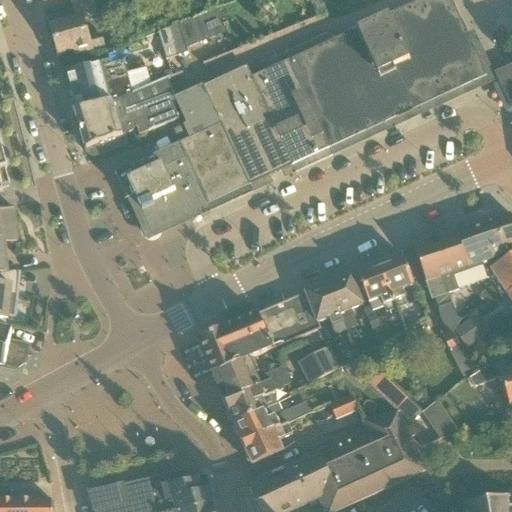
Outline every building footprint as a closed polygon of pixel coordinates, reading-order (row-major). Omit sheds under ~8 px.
[(83,0),(72,3),(77,20),(51,28),(59,54),(75,50),(77,54),(105,46),(101,35),(88,39),(82,20),(96,16),(91,0),(83,0)] [(487,78),(467,36),(450,0),(424,0),(393,14),(434,102),(487,78)] [(188,49),(226,33),(216,10),(178,26),(178,27),(188,49)] [(381,127),(434,102),(393,14),(340,39),(381,127)] [(166,61),(180,57),(189,54),(188,49),(178,27),(171,30),(158,34),(166,61)] [(328,151),(381,127),(340,39),(288,63),(327,149),(328,151)] [(124,99),(132,96),(133,96),(124,63),(111,67),(109,62),(68,72),(78,112),(112,103),(124,99)] [(288,63),(253,79),(252,80),(292,168),(294,167),(292,163),(306,156),(305,153),(312,150),(315,156),(318,155),(317,154),(327,149),(288,63)] [(511,66),(495,74),(511,110),(511,66)] [(252,80),(253,79),(248,68),(204,89),(221,126),(248,188),(292,168),(252,80)] [(184,127),(190,140),(180,144),(180,145),(179,145),(207,207),(209,207),(209,206),(248,188),(221,126),(204,89),(203,86),(175,99),(187,125),(184,127)] [(171,100),(139,112),(132,96),(124,99),(112,103),(78,112),(76,112),(76,113),(75,113),(86,150),(87,153),(88,155),(91,157),(94,158),(96,157),(129,145),(125,136),(132,133),(137,128),(140,136),(150,132),(149,132),(179,121),(171,100)] [(180,144),(190,140),(184,127),(174,132),(180,144)] [(1,182),(9,179),(6,170),(7,169),(0,143),(0,193),(4,193),(1,182)] [(179,145),(116,174),(128,202),(136,198),(149,227),(147,228),(146,231),(145,233),(146,236),(147,238),(150,239),(152,240),(155,239),(157,237),(158,235),(158,233),(158,230),(207,207),(179,145)] [(0,274),(7,275),(7,274),(5,243),(17,242),(14,209),(2,211),(0,211),(0,274)] [(504,248),(511,245),(511,218),(511,216),(457,233),(468,268),(496,258),(506,253),(504,248)] [(432,301),(448,296),(441,277),(453,273),(468,268),(457,233),(414,247),(432,301)] [(511,300),(511,254),(490,269),(496,278),(501,274),(511,290),(511,291),(508,294),(511,300)] [(402,291),(414,286),(403,257),(380,266),(398,310),(408,305),(402,291)] [(387,314),(398,310),(380,266),(358,275),(369,304),(381,299),(387,314)] [(0,318),(8,320),(9,317),(14,317),(16,295),(15,294),(15,289),(17,289),(19,273),(7,274),(7,275),(0,274),(0,318)] [(457,285),(453,273),(441,277),(448,296),(459,291),(457,285)] [(363,306),(352,277),(329,286),(347,331),(358,327),(352,311),(363,306)] [(336,336),(347,331),(329,286),(306,295),(318,324),(319,324),(329,320),(336,336)] [(321,331),(319,324),(318,324),(306,295),(256,317),(224,331),(224,330),(199,341),(213,375),(249,361),(321,331)] [(453,332),(460,321),(457,319),(449,295),(448,296),(435,300),(447,335),(453,332)] [(367,320),(371,331),(381,328),(376,317),(367,320)] [(12,331),(0,329),(0,366),(15,369),(15,368),(24,362),(25,362),(28,347),(10,343),(12,331)] [(447,335),(442,338),(449,351),(460,346),(453,332),(447,335)] [(313,384),(341,370),(330,349),(302,363),(313,384)] [(474,387),(496,377),(501,376),(510,408),(511,407),(511,358),(492,365),(471,380),(474,387)] [(257,380),(249,361),(213,375),(224,402),(279,379),(275,372),(257,380)] [(233,424),(234,425),(276,406),(276,405),(272,396),(284,390),(283,388),(291,385),(284,368),(275,372),(279,379),(224,402),(229,413),(227,417),(229,422),(233,424)] [(364,381),(398,411),(407,401),(374,370),(364,381)] [(337,421),(359,411),(353,397),(331,407),(337,421)] [(244,447),(288,425),(314,414),(308,403),(283,415),(278,404),(276,405),(276,406),(234,425),(235,428),(234,431),(236,435),(239,436),(244,447)] [(429,424),(446,414),(438,403),(422,414),(429,424)] [(319,455),(249,487),(258,511),(293,511),(319,500),(325,511),(340,511),(426,473),(398,412),(363,423),(367,433),(319,455)] [(253,467),(283,452),(279,442),(293,436),(288,425),(244,447),(248,455),(247,458),(249,463),(252,464),(253,467)] [(94,511),(193,511),(213,507),(213,505),(212,505),(209,491),(198,481),(188,483),(185,473),(89,494),(94,511)] [(511,511),(511,500),(511,497),(462,506),(463,510),(468,509),(468,511),(511,511)] [(0,511),(52,511),(52,501),(0,500),(0,511)]
